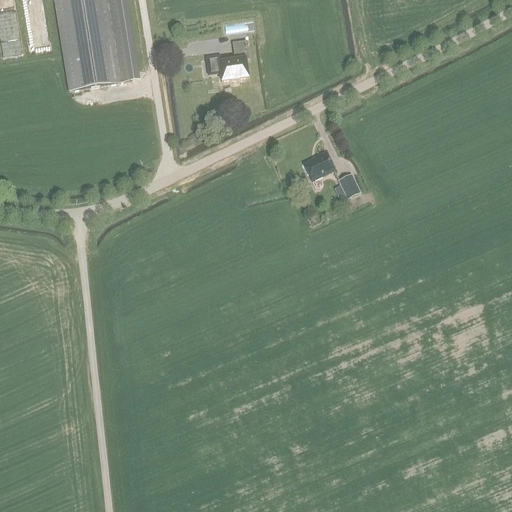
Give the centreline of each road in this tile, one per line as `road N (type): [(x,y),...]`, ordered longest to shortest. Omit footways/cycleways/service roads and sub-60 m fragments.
road 1 (tertiary): [(76,218),(511,11)]
road 2 (unclassified): [(108,511),(76,218)]
